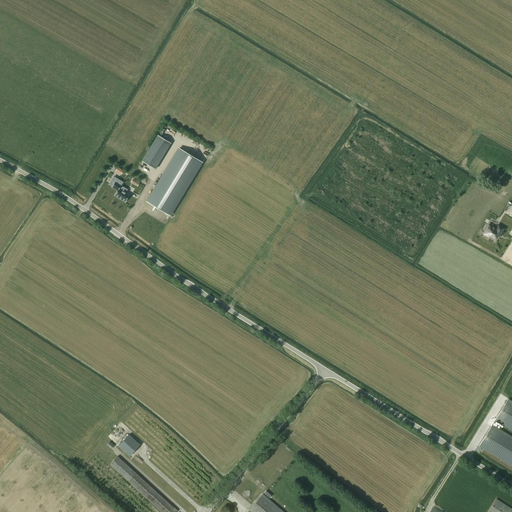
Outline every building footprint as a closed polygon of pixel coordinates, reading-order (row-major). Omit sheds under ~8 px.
[(157,166),(170,144),(156,137),(144,159),(157,166)] [(202,162),(179,148),(147,201),(170,215),(202,162)] [(114,176),(109,184),(113,186),(112,187),(118,191),(115,195),(125,202),(129,195),(126,193),(128,190),(121,185),(123,182),(114,176)] [(489,225),(483,234),(489,237),(490,235),(495,238),(496,236),(499,238),(500,236),(504,229),(498,225),(496,229),(489,225)] [(511,436),(492,424),(479,446),(511,466),(511,401),(508,399),(495,420),(511,430),(511,436)] [(129,435),(118,446),(129,456),(140,445),(129,435)] [(112,461),(110,464),(161,511),(176,511),(178,511),(117,456),(112,461)] [(284,511),(263,494),(249,510),(247,511),(284,511)] [(511,511),(511,509),(496,499),(487,511),(511,511)]
